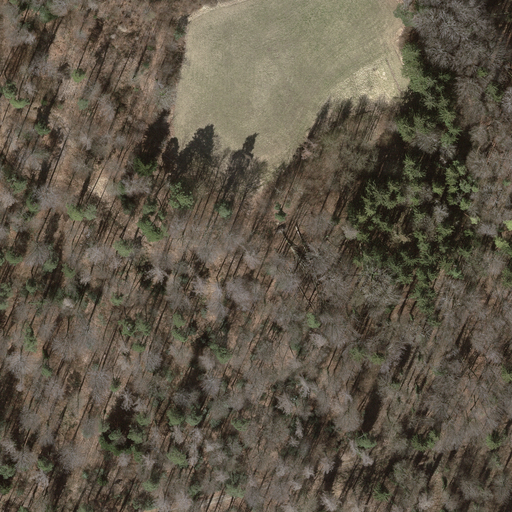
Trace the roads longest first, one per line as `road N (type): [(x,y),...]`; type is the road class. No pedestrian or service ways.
road 1 (track): [(511,402),(482,423),(419,445),(176,511)]
road 2 (track): [(0,86),(15,107),(55,125),(74,174)]
